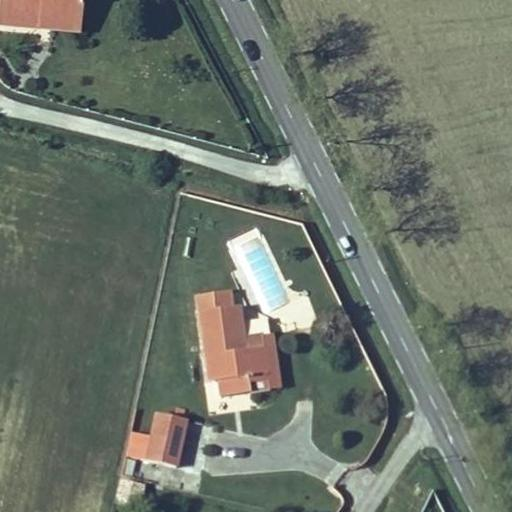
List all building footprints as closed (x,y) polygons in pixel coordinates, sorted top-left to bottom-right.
[(84,0),(0,0),(0,25),(39,29),(41,13),(83,17),(84,0)] [(82,33),(83,17),(41,13),(39,29),(82,33)] [(209,382),(219,381),(248,376),(249,384),(271,381),(265,347),(245,351),(243,339),(239,306),(229,307),(227,292),(198,296),(209,382)] [(248,376),(219,381),(221,397),(280,388),(271,335),(243,339),(245,351),(265,347),(271,381),(249,384),(248,376)] [(176,467),(186,421),(157,414),(148,460),(176,467)] [(233,472),(261,466),(259,457),(231,463),(233,472)] [(132,478),(136,461),(125,458),(122,475),(132,478)] [(136,505),(142,488),(122,480),(115,498),(136,505)]
